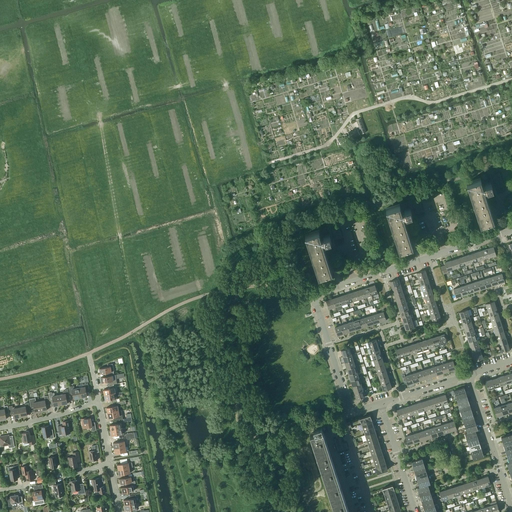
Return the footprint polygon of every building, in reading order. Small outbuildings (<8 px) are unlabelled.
[(361,118),(356,119),(359,129),(348,133),(350,138),(366,132),(361,118)] [(480,224),(494,219),(484,190),(493,187),(491,181),(485,183),(485,182),(484,182),(483,181),(482,181),(481,181),(480,178),(467,182),(480,224)] [(400,204),(386,208),(399,250),(413,245),(404,216),(412,213),(410,207),(404,209),(404,208),(403,208),(403,207),(402,207),(401,207),(400,204)] [(332,272),(322,242),(331,239),(329,233),(323,235),(323,234),(322,233),(321,233),(320,233),(319,230),(305,234),(318,276),(332,272)] [(493,246),(487,248),(490,257),(496,255),(493,246)] [(484,259),(490,257),(487,248),(481,250),(484,259)] [(484,259),(481,250),(475,252),(478,261),(484,259)] [(478,261),(475,252),(469,254),(472,263),(478,261)] [(472,263),(469,254),(463,256),(466,265),(472,263)] [(466,265),(463,256),(457,258),(460,267),(466,265)] [(460,267),(457,258),(451,260),(454,269),(460,267)] [(454,269),(451,260),(445,262),(446,265),(441,266),(443,274),(449,272),(448,270),(454,269)] [(426,270),(417,272),(419,279),(428,276),(426,270)] [(502,273),(496,275),(498,284),(505,282),(502,273)] [(492,286),(498,284),(496,275),(490,277),(492,286)] [(428,276),(419,279),(421,285),(430,282),(428,276)] [(486,287),(492,286),(490,277),(484,279),(486,287)] [(390,281),(392,287),(401,284),(399,278),(390,281)] [(480,289),(486,287),(484,279),(478,281),(480,289)] [(474,291),(480,289),(478,281),(472,283),(474,291)] [(432,288),(430,282),(421,285),(423,291),(432,288)] [(474,291),(472,283),(466,285),(468,293),(474,291)] [(378,293),(375,284),(368,286),(371,295),(378,293)] [(403,290),(401,284),(392,287),(394,293),(403,290)] [(468,293),(466,285),(460,287),(462,295),(468,293)] [(371,295),(368,286),(362,288),(365,297),(371,295)] [(462,295),(460,287),(454,289),(456,297),(462,295)] [(362,288),(356,290),(359,299),(365,297),(362,288)] [(432,288),(423,291),(425,297),(434,294),(432,288)] [(356,290),(350,292),(353,301),(359,299),(356,290)] [(405,296),(403,290),(394,293),(396,299),(405,296)] [(350,292),(344,294),(347,303),(353,301),(350,292)] [(341,305),(347,303),(344,294),(338,296),(341,305)] [(425,297),(427,303),(436,300),(434,294),(425,297)] [(341,305),(338,296),(332,298),(335,307),(341,305)] [(407,302),(405,296),(396,299),(397,305),(407,302)] [(335,307),(332,298),(326,300),(329,309),(335,307)] [(437,306),(436,300),(427,303),(428,309),(437,306)] [(485,304),(487,310),(496,307),(494,301),(485,304)] [(408,308),(407,302),(397,305),(399,311),(408,308)] [(428,309),(430,315),(439,312),(437,306),(428,309)] [(487,310),(489,316),(498,313),(496,307),(487,310)] [(408,308),(399,311),(401,317),(410,314),(408,308)] [(467,309),(459,312),(461,318),(469,316),(467,309)] [(386,320),(383,311),(377,313),(380,322),(386,320)] [(441,318),(439,312),(430,315),(432,321),(441,318)] [(380,322),(377,313),(371,315),(374,324),(380,322)] [(500,319),(498,313),(489,316),(491,322),(500,319)] [(410,314),(401,317),(403,323),(412,320),(410,314)] [(374,324),(371,315),(365,317),(368,326),(374,324)] [(471,322),(469,316),(461,318),(463,324),(471,322)] [(368,326),(365,317),(359,319),(362,328),(368,326)] [(362,328),(359,319),(353,321),(356,330),(362,328)] [(502,325),(500,319),(491,322),(493,328),(502,325)] [(412,320),(403,323),(405,330),(414,327),(412,320)] [(353,321),(347,323),(350,332),(356,330),(353,321)] [(463,324),(465,330),(473,328),(471,322),(463,324)] [(350,332),(347,323),(341,325),(344,334),(350,332)] [(338,336),(344,334),(341,325),(335,327),(338,336)] [(493,328),(495,334),(504,331),(502,325),(493,328)] [(475,334),(473,328),(465,330),(467,336),(475,334)] [(506,337),(504,331),(495,334),(497,340),(506,337)] [(447,342),(444,333),(438,335),(441,344),(442,347),(444,346),(444,343),(447,342)] [(477,340),(475,334),(467,336),(469,342),(477,340)] [(438,345),(441,344),(438,335),(432,337),(435,346),(436,348),(438,348),(438,345)] [(429,348),(435,346),(432,337),(426,339),(429,348)] [(497,340),(499,346),(508,343),(506,337),(497,340)] [(368,342),(370,348),(379,345),(377,339),(368,342)] [(420,341),(423,350),(429,348),(426,339),(420,341)] [(469,342),(470,348),(479,346),(477,340),(469,342)] [(414,343),(417,352),(423,350),(420,341),(414,343)] [(408,345),(411,354),(417,352),(414,343),(408,345)] [(508,343),(499,346),(501,352),(510,349),(508,343)] [(379,345),(370,348),(372,354),(381,351),(379,345)] [(408,345),(402,347),(405,356),(411,354),(408,345)] [(470,348),(472,354),(481,352),(479,346),(470,348)] [(341,350),(343,357),(352,354),(350,347),(341,350)] [(399,358),(405,356),(402,347),(396,349),(399,358)] [(381,351),(372,354),(374,360),(383,357),(381,351)] [(483,358),(481,352),(472,354),(474,361),(483,358)] [(354,360),(352,354),(343,357),(345,363),(354,360)] [(383,357),(374,360),(376,366),(385,363),(383,357)] [(356,366),(354,360),(345,363),(346,369),(356,366)] [(453,360),(447,362),(450,371),(456,369),(453,360)] [(447,362),(441,364),(444,373),(450,371),(447,362)] [(100,374),(112,371),(114,371),(112,363),(108,364),(108,366),(99,368),(100,374)] [(385,363),(376,366),(377,372),(386,369),(385,363)] [(441,364),(435,366),(438,375),(444,373),(441,364)] [(357,372),(356,366),(346,369),(348,375),(357,372)] [(435,366),(429,368),(432,377),(438,375),(435,366)] [(429,368),(423,370),(426,379),(432,377),(429,368)] [(377,372),(379,378),(388,375),(386,369),(377,372)] [(423,370),(417,372),(420,381),(426,379),(423,370)] [(359,378),(357,372),(348,375),(350,381),(359,378)] [(417,372),(411,374),(414,383),(420,381),(417,372)] [(102,382),(107,382),(108,385),(116,383),(115,381),(114,380),(113,380),(113,378),(115,377),(116,376),(116,374),(101,377),(102,382)] [(407,385),(414,383),(411,374),(405,376),(407,385)] [(379,378),(381,384),(390,381),(388,375),(379,378)] [(500,386),(506,384),(504,375),(498,377),(500,386)] [(494,388),(500,386),(498,377),(492,379),(494,388)] [(361,384),(359,378),(350,381),(352,387),(361,384)] [(488,390),(494,388),(492,379),(485,381),(488,390)] [(392,387),(390,381),(381,384),(383,390),(392,387)] [(83,387),(79,388),(81,397),(87,396),(86,391),(89,390),(88,383),(82,384),(83,387)] [(363,390),(361,384),(352,387),(354,393),(363,390)] [(74,399),(81,397),(79,388),(74,388),(74,385),(69,386),(70,394),(73,393),(74,399)] [(63,394),(59,395),(61,405),(67,403),(66,398),(69,397),(68,389),(64,389),(65,391),(63,391),(63,394)] [(365,396),(363,390),(354,393),(356,399),(365,396)] [(54,406),(61,405),(59,395),(55,395),(54,393),(52,393),(52,392),(48,392),(50,401),(53,400),(54,406)] [(116,393),(115,393),(104,395),(105,400),(112,399),(113,402),(117,401),(116,395),(122,394),(122,392),(116,393)] [(445,394),(439,396),(442,404),(448,402),(445,394)] [(45,400),(39,401),(41,411),(47,410),(46,405),(49,404),(48,395),(44,396),(45,400)] [(436,406),(442,404),(439,396),(433,398),(436,406)] [(35,412),(41,411),(39,401),(36,402),(35,398),(29,399),(31,408),(34,407),(35,412)] [(433,398),(427,400),(430,408),(436,406),(433,398)] [(427,400),(421,402),(424,410),(430,408),(427,400)] [(25,406),(19,407),(21,416),(27,415),(27,411),(30,411),(29,402),(25,403),(25,406)] [(415,404),(418,412),(424,410),(421,402),(415,404)] [(412,414),(418,412),(415,404),(409,406),(412,414)] [(503,414),(509,412),(506,404),(500,406),(503,414)] [(5,409),(0,409),(0,416),(1,420),(6,419),(6,414),(9,413),(7,405),(4,406),(5,409)] [(15,418),(21,416),(19,407),(13,408),(12,405),(9,406),(10,414),(14,414),(15,418)] [(412,414),(409,406),(403,408),(406,416),(412,414)] [(503,414),(500,406),(494,408),(497,416),(503,414)] [(406,416),(403,408),(397,410),(400,418),(406,416)] [(119,410),(107,412),(108,418),(115,416),(116,420),(123,419),(121,410),(119,410)] [(360,418),(362,424),(372,420),(370,415),(350,422),(360,418)] [(86,417),(81,418),(83,428),(87,427),(92,426),(93,430),(96,430),(95,424),(92,424),(91,418),(87,418),(86,417)] [(373,426),(372,420),(362,424),(363,429),(373,426)] [(61,425),(58,426),(59,435),(70,433),(69,425),(68,421),(63,422),(63,426),(62,426),(61,425)] [(454,421),(448,423),(451,431),(457,429),(454,421)] [(448,423),(442,424),(445,433),(451,431),(448,423)] [(314,428),(315,432),(310,434),(310,435),(311,435),(335,511),(349,511),(323,432),(327,431),(325,424),(318,426),(314,428)] [(442,424),(436,426),(439,435),(445,433),(442,424)] [(49,425),(42,426),(44,436),(48,436),(49,439),(54,438),(53,430),(50,431),(49,425)] [(363,429),(365,435),(375,431),(373,426),(363,429)] [(436,426),(430,428),(433,437),(439,435),(436,426)] [(430,428),(424,430),(427,439),(433,437),(430,428)] [(24,437),(22,437),(23,442),(29,441),(29,444),(35,443),(34,436),(30,437),(29,431),(28,430),(26,431),(26,432),(23,433),(24,437)] [(424,430),(418,432),(420,441),(427,439),(424,430)] [(377,437),(375,431),(365,435),(367,440),(377,437)] [(418,432),(412,434),(414,443),(420,441),(418,432)] [(9,434),(0,436),(0,441),(1,446),(8,445),(9,448),(14,447),(13,439),(10,440),(9,434)] [(414,443),(412,434),(405,436),(408,445),(414,443)] [(367,440),(369,446),(379,442),(377,437),(367,440)] [(380,448),(379,442),(369,446),(370,451),(380,448)] [(93,450),(89,451),(91,461),(92,460),(92,461),(93,462),(95,461),(96,460),(97,460),(96,452),(99,452),(98,444),(92,446),(93,450)] [(370,451),(372,456),(382,453),(380,448),(370,451)] [(73,456),(68,457),(68,462),(70,461),(71,467),(78,466),(76,460),(80,459),(80,461),(78,451),(73,452),(73,456)] [(49,460),(48,460),(49,464),(50,464),(51,467),(58,466),(57,460),(59,460),(60,461),(58,452),(53,453),(53,456),(49,457),(49,460)] [(384,459),(382,453),(372,456),(374,462),(384,459)] [(374,462),(376,467),(386,464),(384,459),(374,462)] [(117,464),(118,469),(129,467),(133,467),(132,461),(117,464)] [(388,470),(386,464),(376,467),(377,473),(367,476),(388,470)] [(8,470),(9,470),(11,480),(18,479),(17,473),(20,472),(18,465),(8,467),(8,470)] [(28,470),(28,468),(27,465),(21,466),(23,475),(26,474),(27,480),(34,479),(32,470),(28,470)] [(134,480),(133,476),(120,478),(121,484),(126,483),(127,485),(136,484),(135,480),(134,480)] [(488,476),(482,478),(485,486),(491,484),(488,476)] [(99,478),(92,479),(94,491),(99,490),(100,494),(106,492),(104,486),(101,487),(99,478)] [(482,478),(476,480),(479,488),(485,486),(482,478)] [(85,493),(84,486),(83,483),(79,484),(78,479),(70,481),(72,491),(78,490),(79,494),(85,493)] [(476,480),(470,482),(473,490),(479,488),(476,480)] [(55,481),(48,482),(49,486),(54,485),(55,492),(56,492),(56,497),(64,495),(63,491),(62,483),(56,484),(55,481)] [(470,482),(464,484),(467,492),(473,490),(470,482)] [(34,494),(33,495),(34,501),(33,501),(34,504),(44,502),(44,503),(45,503),(43,497),(43,498),(42,493),(42,490),(40,490),(40,488),(43,487),(42,483),(33,485),(34,491),(34,494)] [(464,484),(458,486),(461,494),(467,492),(464,484)] [(382,488),(384,494),(394,490),(392,485),(372,491),(372,492),(382,488)] [(455,496),(461,494),(458,486),(452,487),(455,496)] [(455,496),(452,487),(446,489),(448,498),(455,496)] [(442,500),(448,498),(446,489),(440,491),(442,500)] [(396,496),(394,490),(384,494),(386,499),(396,496)] [(10,495),(10,498),(7,498),(9,506),(12,506),(12,507),(17,506),(17,505),(23,504),(22,496),(19,497),(18,494),(10,495)] [(124,500),(125,505),(136,503),(135,497),(136,497),(135,495),(129,496),(129,499),(124,500)] [(386,499),(388,505),(398,501),(396,496),(386,499)] [(399,507),(398,501),(388,505),(389,510),(399,507)] [(497,503),(491,505),(492,511),(499,511),(500,511),(497,503)]
